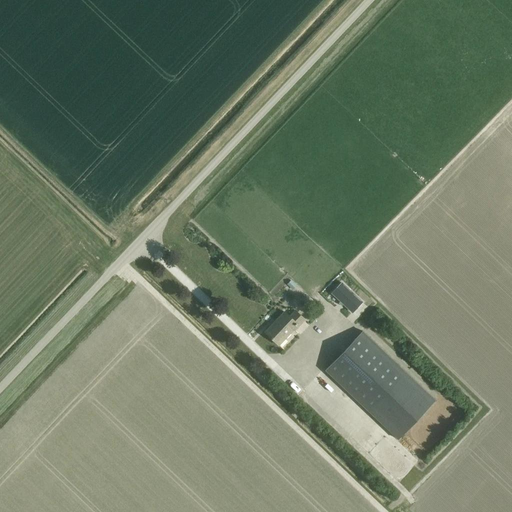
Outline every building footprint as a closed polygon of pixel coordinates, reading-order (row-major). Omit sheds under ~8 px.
[(180,279),(183,274),(176,270),(173,275),(180,279)] [(291,280),(286,285),(292,290),(297,286),(291,280)] [(342,283),(332,293),(341,301),(343,304),(352,312),(362,302),(342,283)] [(285,312),(265,332),(279,345),(294,329),(295,330),(305,320),(295,311),(290,317),(285,312)] [(435,400),(363,331),(326,370),(398,439),(435,400)] [(308,386),(316,391),(322,382),(314,377),(308,386)]
